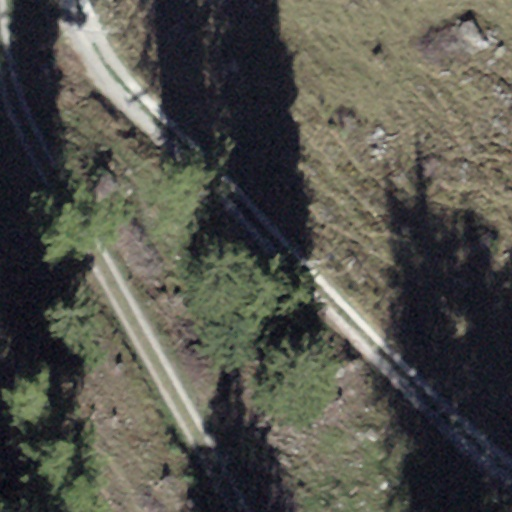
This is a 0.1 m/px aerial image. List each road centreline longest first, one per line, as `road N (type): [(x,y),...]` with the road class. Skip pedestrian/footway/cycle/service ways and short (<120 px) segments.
road 1 (track): [(511,458),(471,431),(247,188),(125,88),(80,0)]
road 2 (track): [(245,511),(25,125),(0,8)]
